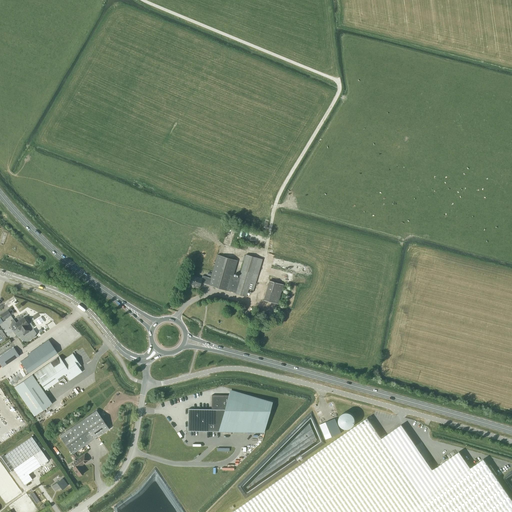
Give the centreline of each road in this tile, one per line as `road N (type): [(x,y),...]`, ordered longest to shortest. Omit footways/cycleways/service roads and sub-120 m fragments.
road 1 (track): [(271,231),(279,193),(338,93),(336,80),(139,0)]
road 2 (unclassified): [(144,383),(243,368),(511,441)]
road 3 (primary): [(511,431),(223,351)]
road 4 (primary): [(122,303),(62,258),(0,193)]
road 5 (unclassified): [(75,511),(129,458),(144,383)]
